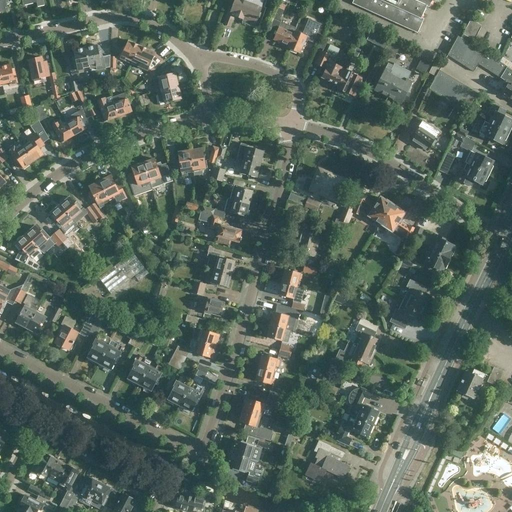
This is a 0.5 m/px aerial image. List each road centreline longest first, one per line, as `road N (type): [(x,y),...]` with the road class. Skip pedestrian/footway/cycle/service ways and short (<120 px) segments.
road 1 (residential): [(0,348),(191,447),(204,445),(293,123)]
road 2 (primary): [(379,511),(503,241)]
road 3 (residential): [(293,123),(389,162),(503,241)]
road 4 (residential): [(0,224),(86,156),(206,119)]
road 5 (residential): [(0,41),(133,16),(197,59)]
road 6 (residential): [(35,423),(152,484),(152,511)]
road 7 (residential): [(197,59),(254,65),(293,82),(293,123)]
